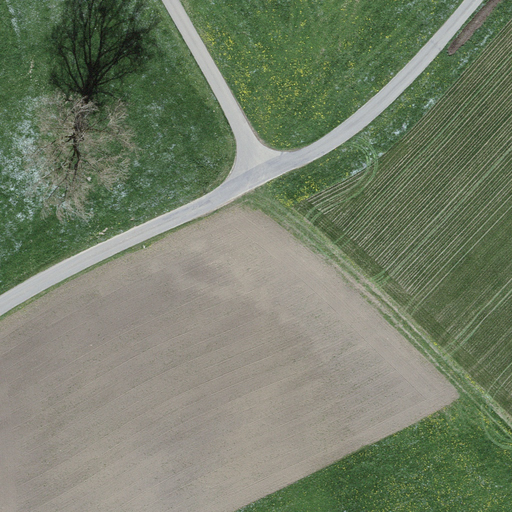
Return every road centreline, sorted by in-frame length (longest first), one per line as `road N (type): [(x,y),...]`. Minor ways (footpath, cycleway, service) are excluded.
road 1 (unclassified): [(0,303),(259,172)]
road 2 (unclassified): [(259,172),(381,101),(487,0)]
road 3 (unclassified): [(175,0),(259,172)]
